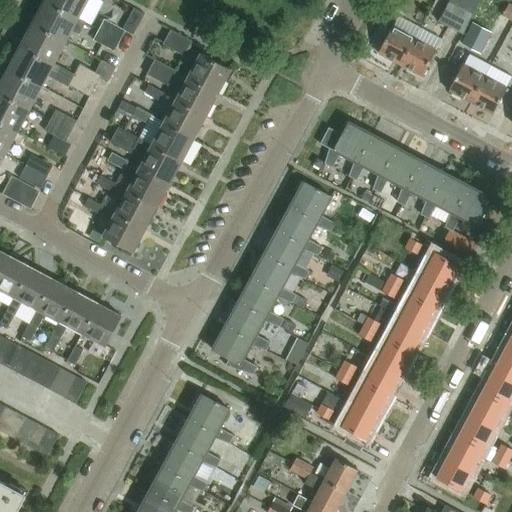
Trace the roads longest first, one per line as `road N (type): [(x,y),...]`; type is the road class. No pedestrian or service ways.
road 1 (residential): [(375,511),(511,260)]
road 2 (unclassified): [(189,309),(324,70)]
road 3 (unclassified): [(79,511),(189,309)]
road 4 (residential): [(189,309),(0,208)]
road 5 (residential): [(511,170),(324,70)]
